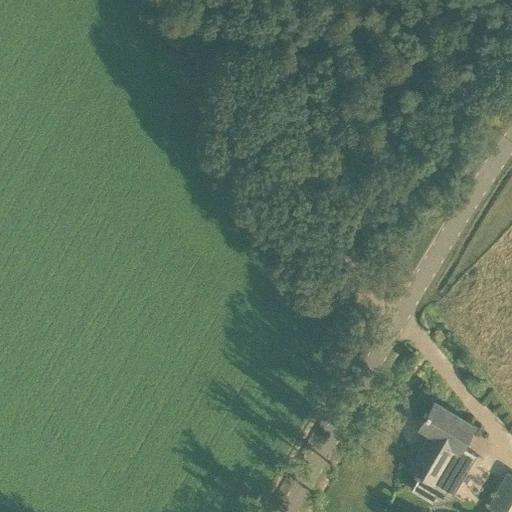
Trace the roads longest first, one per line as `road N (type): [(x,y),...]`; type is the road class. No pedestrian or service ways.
road 1 (tertiary): [(289,511),(511,132)]
road 2 (track): [(164,0),(399,321)]
